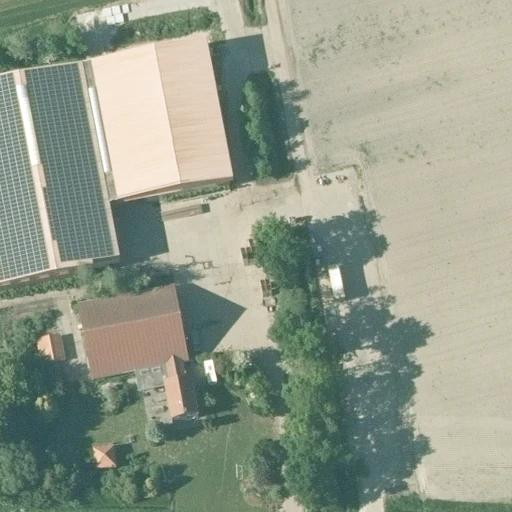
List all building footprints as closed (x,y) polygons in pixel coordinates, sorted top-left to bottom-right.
[(230,189),(203,50),(56,78),(82,217),(230,189)] [(82,217),(56,78),(0,89),(0,294),(94,277),(93,272),(120,267),(114,238),(88,244),(82,217)] [(239,225),(227,225),(228,257),(240,256),(239,225)] [(172,425),(198,420),(191,384),(186,385),(183,365),(187,364),(173,291),(79,309),(93,382),(165,369),(169,388),(165,389),(172,425)] [(61,363),(57,339),(41,342),(46,366),(61,363)] [(90,451),(90,479),(114,478),(113,451),(90,451)]
